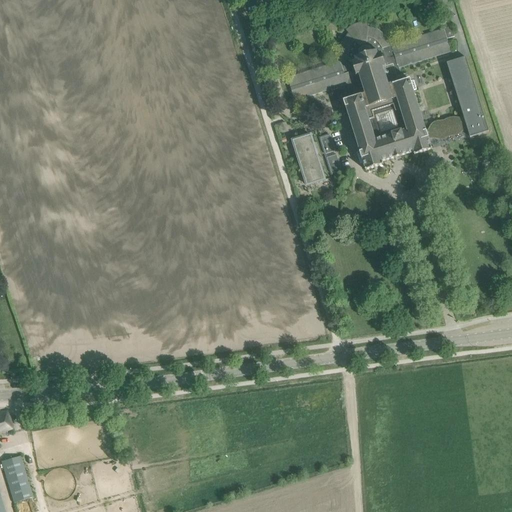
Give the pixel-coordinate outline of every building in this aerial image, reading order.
[(464,129),(468,127),(471,137),(490,131),(467,57),(448,63),(465,118),(463,119),(460,119),(458,120),(453,120),(450,120),(448,121),(443,122),(440,122),(438,123),(436,124),(434,125),(432,127),(431,130),(429,131),(427,132),(411,80),(403,82),(402,78),(402,77),(399,68),(451,52),(447,39),(455,37),(452,26),(444,29),(393,45),(387,36),(379,30),(369,27),(370,23),(366,23),(362,22),(359,23),(355,24),(352,26),(349,28),(346,30),(349,34),(342,41),(339,51),(340,62),(287,78),(295,101),(347,85),(350,95),(355,94),(356,98),(344,101),(360,152),(356,153),(360,164),(363,163),(366,171),(384,165),(383,162),(414,152),(415,155),(432,150),(429,138),(431,137),(433,137),(436,137),(438,137),(441,137),(443,137),(446,136),(448,136),(451,135),(453,135),(455,134),(458,133),(460,131),(462,130),(464,129)] [(293,141),(307,186),(325,180),(311,135),(293,141)] [(320,139),(325,154),(335,151),(330,135),(320,139)] [(335,155),(326,158),(331,174),(341,171),(335,155)] [(324,226),(317,228),(321,237),(323,241),(326,240),(325,235),(327,234),(324,226)] [(0,438),(14,434),(7,411),(0,412),(0,438)] [(1,462),(14,503),(33,497),(20,456),(1,462)]
